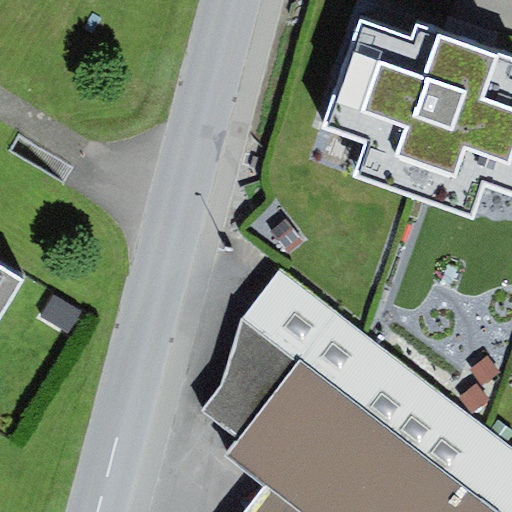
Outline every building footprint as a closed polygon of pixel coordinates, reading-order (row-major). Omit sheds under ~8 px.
[(364,20),(325,125),(368,140),(355,174),(474,218),(486,187),(511,196),(511,55),(468,39),(418,21),(412,37),(364,20)] [(0,323),(28,278),(0,261),(0,323)] [(511,511),(511,452),(280,272),(245,316),(497,511),(511,511)] [(497,511),(241,320),(224,381),(201,413),(237,440),(224,458),(263,487),(296,511),(497,511)] [(296,511),(263,487),(244,511),(296,511)]
